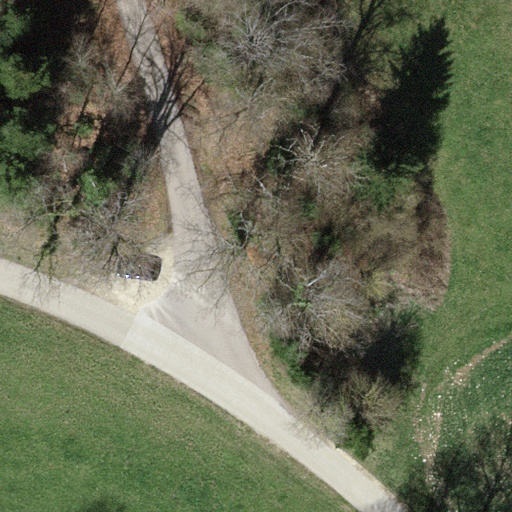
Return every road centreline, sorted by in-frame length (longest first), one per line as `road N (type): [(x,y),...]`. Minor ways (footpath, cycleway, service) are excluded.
road 1 (track): [(210,379),(218,341),(129,0)]
road 2 (track): [(0,284),(210,379)]
road 3 (track): [(376,511),(210,379)]
